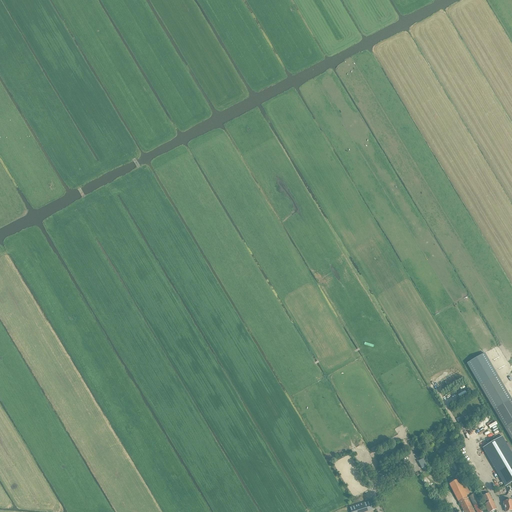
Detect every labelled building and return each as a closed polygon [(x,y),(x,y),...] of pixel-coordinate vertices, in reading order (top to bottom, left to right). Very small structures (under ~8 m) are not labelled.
[(485,354),(467,364),(511,440),(511,400),(510,396),(485,354)] [(502,437),(482,448),(505,487),(511,482),(511,448),(508,442),(506,444),(502,437)] [(448,446),(438,451),(440,456),(450,451),(448,446)] [(383,456),(382,457),(383,460),(392,455),(391,452),(385,455),(384,453),(382,454),(383,456)] [(423,459),(418,462),(421,469),(427,466),(425,463),(423,459)] [(458,480),(449,485),(463,511),(474,511),(466,496),(470,494),(465,485),(461,487),(458,480)] [(482,511),(474,494),(469,497),(476,511),(482,511)] [(485,496),(483,497),(487,504),(484,505),(487,511),(490,511),(496,509),(489,494),(485,496)] [(444,495),(438,498),(443,508),(445,511),(447,511),(448,511),(446,506),(448,505),(444,495)] [(508,499),(503,500),(503,502),(506,511),(507,511),(511,510),(511,505),(510,500),(508,501),(508,499)] [(369,501),(349,507),(351,511),(366,511),(372,510),(369,501)]
